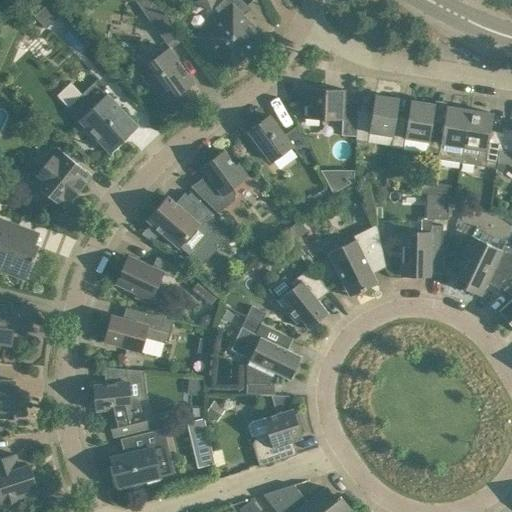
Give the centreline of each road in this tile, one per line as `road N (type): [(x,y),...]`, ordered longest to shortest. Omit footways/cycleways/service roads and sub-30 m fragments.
road 1 (residential): [(96,511),(75,464),(62,382),(72,302),(105,221),(154,163),(268,77),(301,24)]
road 2 (residential): [(344,452),(326,423),(328,370),(351,332),(383,312),(444,310),(488,340),(511,370)]
road 3 (residential): [(511,79),(349,51),(301,24)]
road 4 (residential): [(155,511),(344,452)]
